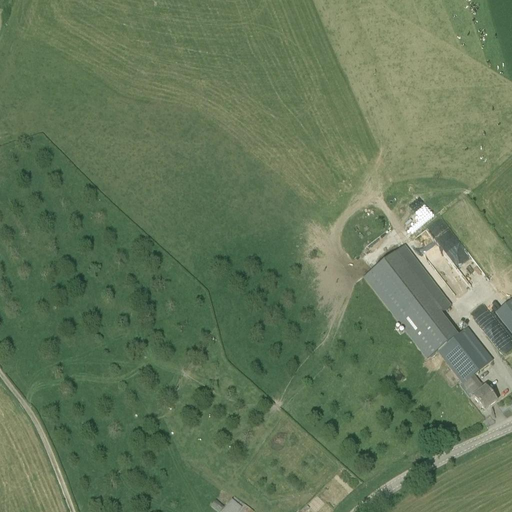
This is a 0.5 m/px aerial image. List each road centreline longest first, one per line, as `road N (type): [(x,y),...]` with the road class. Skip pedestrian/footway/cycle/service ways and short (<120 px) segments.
road 1 (tertiary): [(358,511),(415,471),(511,425)]
road 2 (track): [(72,511),(42,435),(0,374)]
